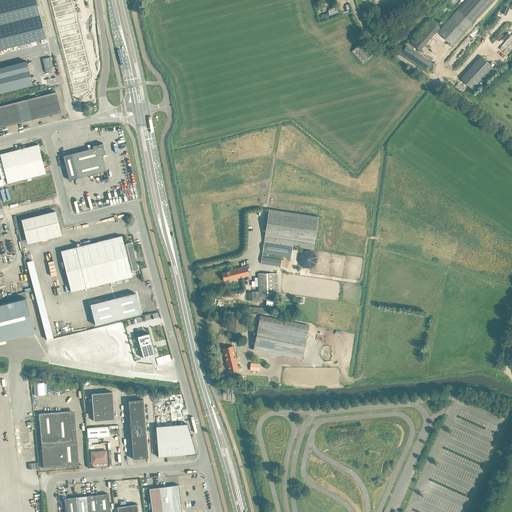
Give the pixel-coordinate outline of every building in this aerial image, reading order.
[(0,0),(0,49),(46,39),(35,0),(0,0)] [(453,45),(493,1),(492,0),(465,0),(438,31),(453,45)] [(72,2),(52,7),(55,18),(75,13),(72,2)] [(328,10),(330,15),(339,12),(337,7),(328,10)] [(75,13),(55,18),(58,28),(77,24),(75,13)] [(440,28),(442,25),(433,17),(431,20),(411,42),(420,50),(440,28)] [(77,24),(58,28),(60,39),(80,34),(77,24)] [(80,34),(60,39),(63,50),(83,45),(80,34)] [(371,57),(360,44),(352,52),(363,64),(371,57)] [(83,45),(63,50),(66,60),(85,55),(83,45)] [(434,63),(407,45),(402,53),(429,71),(434,63)] [(85,55),(66,60),(68,71),(88,66),(85,55)] [(481,56),(461,78),(473,90),(493,67),(481,56)] [(53,67),(51,57),(43,59),(46,73),(51,71),(50,68),(53,67)] [(39,86),(33,61),(20,64),(26,89),(39,86)] [(88,66),(68,71),(71,81),(74,92),(88,89),(85,78),(91,77),(88,66)] [(61,112),(56,92),(46,95),(51,114),(61,112)] [(51,114),(46,95),(36,97),(41,117),(51,114)] [(41,117),(36,97),(26,100),(31,119),(41,117)] [(31,119),(26,100),(17,102),(22,122),(31,119)] [(22,122),(17,102),(7,105),(12,124),(22,122)] [(12,124),(7,105),(0,106),(0,117),(2,127),(12,124)] [(93,148),(71,154),(63,156),(69,180),(106,171),(102,154),(105,154),(103,143),(100,144),(99,145),(97,146),(96,145),(93,146),(93,148)] [(38,144),(0,154),(8,183),(45,174),(38,144)] [(314,244),(319,217),(269,209),(265,236),(314,244)] [(55,210),(21,220),(27,241),(61,232),(55,210)] [(132,242),(126,243),(126,244),(124,245),(122,236),(61,251),(71,292),(132,276),(130,270),(132,270),(133,271),(139,269),(132,242)] [(264,242),(263,246),(262,252),(291,257),(293,246),(264,242)] [(282,260),(264,257),(264,256),(263,255),(263,256),(262,256),(262,257),(261,263),(281,266),(282,260)] [(232,280),(249,275),(247,266),(229,270),(230,271),(222,273),(224,280),(231,279),(232,280)] [(273,273),(266,273),(258,273),(258,291),(252,292),(252,297),(278,296),(277,273),(273,273)] [(90,304),(96,325),(141,314),(136,293),(90,304)] [(0,304),(0,340),(34,332),(26,298),(0,304)] [(231,340),(233,340),(240,341),(241,317),(232,316),(231,340)] [(301,360),(308,330),(259,319),(253,350),(301,360)] [(149,333),(137,337),(144,359),(144,358),(144,356),(154,354),(154,356),(155,355),(153,349),(153,348),(152,344),(152,343),(151,343),(149,333)] [(237,366),(232,346),(223,348),(227,365),(228,365),(230,372),(238,370),(238,369),(241,368),(240,365),(237,366)] [(92,393),(94,421),(115,419),(113,392),(92,393)] [(128,400),(133,459),(148,458),(143,399),(128,400)] [(78,465),(75,430),(71,430),(69,411),(38,413),(43,469),(78,465)] [(156,426),(158,457),(190,454),(190,453),(195,451),(192,439),(189,439),(188,429),(189,429),(187,424),(156,426)] [(118,425),(109,426),(109,428),(112,428),(112,433),(119,433),(118,425)] [(107,426),(86,427),(87,437),(108,436),(107,426)] [(107,450),(91,451),(91,463),(108,462),(107,450)] [(182,511),(179,485),(149,488),(152,511),(182,511)] [(110,511),(108,494),(64,498),(65,511),(110,511)]
